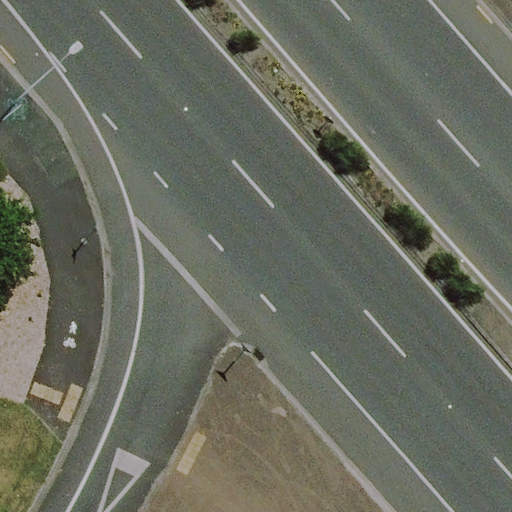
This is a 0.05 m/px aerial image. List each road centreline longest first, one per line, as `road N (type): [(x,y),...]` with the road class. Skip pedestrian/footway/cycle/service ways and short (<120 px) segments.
road 1 (secondary): [(495,511),(197,126),(82,0)]
road 2 (secondary): [(359,0),(511,169)]
